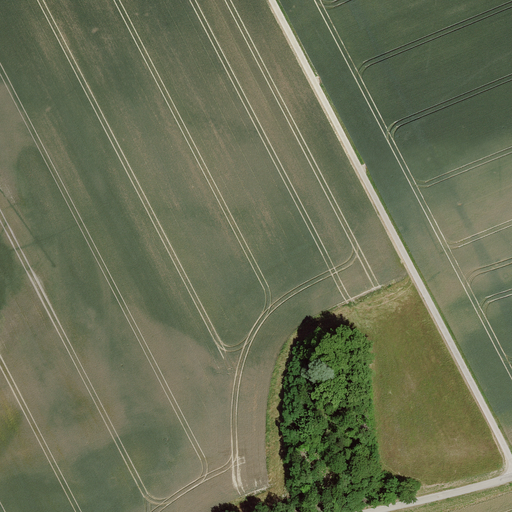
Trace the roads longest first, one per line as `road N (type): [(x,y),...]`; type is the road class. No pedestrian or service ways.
road 1 (track): [(511,461),(272,0)]
road 2 (unclassified): [(368,511),(511,475)]
